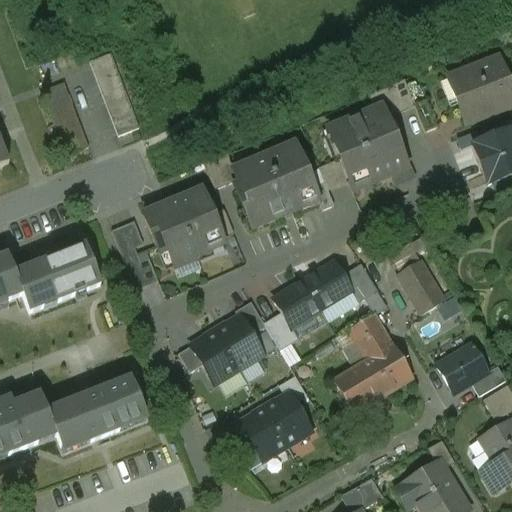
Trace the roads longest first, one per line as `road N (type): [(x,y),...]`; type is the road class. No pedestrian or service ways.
road 1 (residential): [(226,511),(142,325),(452,188)]
road 2 (residential): [(0,215),(132,159)]
